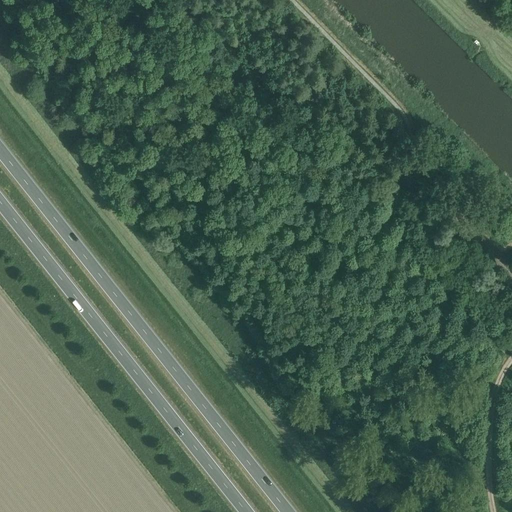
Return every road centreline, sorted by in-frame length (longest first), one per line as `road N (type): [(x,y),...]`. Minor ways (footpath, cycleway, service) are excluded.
road 1 (trunk): [(287,511),(0,149)]
road 2 (trunk): [(0,202),(245,511)]
road 3 (track): [(511,265),(462,213),(477,161),(511,197)]
road 4 (track): [(493,511),(493,399),(511,357)]
